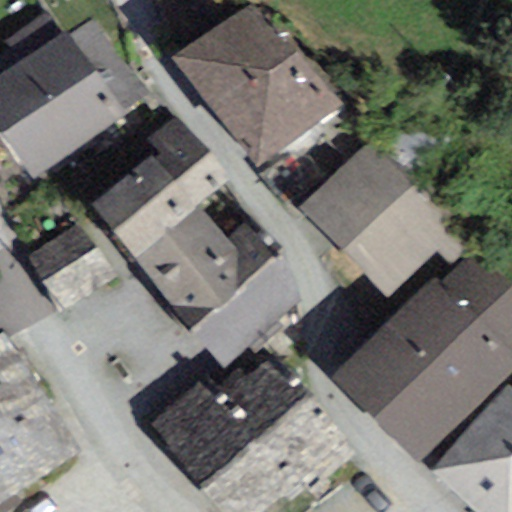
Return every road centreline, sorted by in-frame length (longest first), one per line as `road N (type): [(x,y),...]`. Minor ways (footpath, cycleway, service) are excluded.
road 1 (tertiary): [(414,511),(325,387),(323,302),(292,231),(176,88),(131,0)]
road 2 (unclassified): [(168,511),(25,295),(0,238)]
